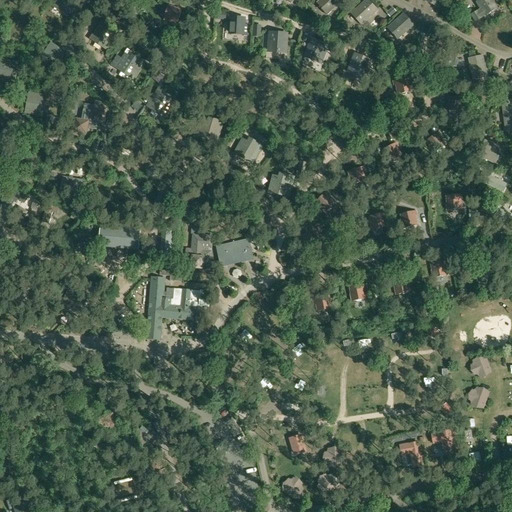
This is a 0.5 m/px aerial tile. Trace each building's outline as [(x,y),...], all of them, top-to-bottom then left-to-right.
[(68,15),(75,5),(66,0),(58,0),(55,5),(64,11),(64,12),(68,15)] [(320,0),(318,3),(323,8),(322,9),(324,11),(324,12),(327,15),(328,15),(331,12),(331,11),(342,0),(320,0)] [(377,10),(367,0),(366,0),(351,14),(358,20),(358,21),(360,24),(362,25),(365,22),(365,21),(377,10)] [(498,8),(492,0),(479,0),(476,2),(481,10),(478,12),(478,11),(471,15),(475,22),(498,8)] [(178,23),(182,8),(178,7),(178,9),(168,6),(168,9),(166,10),(165,13),(166,14),(166,15),(164,20),(171,22),(171,21),(178,23)] [(413,25),(404,14),(388,28),(394,35),(394,36),(396,39),(399,39),(402,36),(402,35),(413,25)] [(244,26),(244,19),(231,19),(230,33),(247,34),(248,26),(244,26)] [(92,38),(108,49),(115,37),(110,34),(112,30),(102,23),(92,38)] [(287,34),(269,33),(268,46),(272,46),(272,52),(286,53),(287,34)] [(329,45),(312,38),(307,50),(311,52),(308,57),(321,63),(329,45)] [(58,63),(65,53),(51,44),(45,53),(55,59),(54,60),(58,63)] [(151,53),(146,61),(155,66),(160,58),(151,53)] [(355,55),(349,72),(362,77),(364,72),(365,73),(370,61),(355,55)] [(483,55),(475,57),(477,63),(470,65),(473,80),(487,77),(483,55)] [(130,59),(125,56),(118,67),(134,78),(144,63),(133,56),(130,59)] [(162,59),(158,66),(162,69),(160,71),(167,76),(172,69),(167,66),(168,63),(162,59)] [(0,79),(13,82),(16,63),(2,61),(0,72),(0,79)] [(397,85),(399,94),(401,94),(403,95),(406,94),(407,93),(413,91),(411,85),(410,85),(409,78),(394,81),(394,85),(397,85)] [(170,98),(159,91),(149,106),(165,116),(172,105),(167,101),(170,98)] [(27,113),(41,116),(45,97),(31,94),(27,113)] [(455,112),(461,113),(462,106),(463,99),(448,96),(447,100),(449,100),(447,110),(449,110),(450,112),(454,113),(455,112)] [(511,100),(501,101),(505,130),(511,128),(511,104),(511,100)] [(105,122),(107,109),(94,106),(93,113),(84,111),(82,120),(76,119),(74,132),(87,134),(88,128),(97,130),(98,121),(105,122)] [(157,113),(154,118),(161,122),(163,117),(157,113)] [(217,141),(223,123),(210,120),(209,123),(203,122),(199,135),(217,141)] [(440,132),(427,141),(431,147),(430,147),(434,153),(438,151),(440,151),(442,149),(443,147),(446,145),(440,137),(442,136),(440,132)] [(242,140),(236,152),(252,162),(261,146),(250,139),(248,143),(242,140)] [(477,156),(495,165),(499,157),(489,152),(493,144),(485,140),(477,156)] [(386,157),(390,163),(393,161),(395,162),(398,160),(398,158),(402,156),(397,148),(399,146),(397,143),(383,151),(387,157),(386,157)] [(13,157),(11,164),(36,172),(38,165),(33,163),(20,159),(13,157)] [(365,171),(364,167),(349,172),(351,178),(350,179),(352,185),(366,181),(363,172),(365,171)] [(482,171),(478,180),(503,192),(507,184),(482,171)] [(273,177),(269,190),(288,195),(292,177),(279,174),(279,178),(273,177)] [(59,190),(81,194),(83,180),(62,176),(59,190)] [(13,186),(1,204),(8,208),(15,198),(22,202),(26,196),(19,191),(19,190),(13,186)] [(326,213),(330,209),(332,209),(334,206),(334,204),(336,203),(329,196),(330,194),(327,191),(317,203),(322,208),(321,208),(326,213)] [(447,203),(448,210),(453,209),(453,210),(455,211),(458,210),(459,209),(461,209),(461,199),(463,199),(463,194),(447,196),(448,203),(447,203)] [(42,222),(49,224),(55,206),(48,204),(42,222)] [(511,216),(486,204),(481,212),(508,224),(511,216)] [(402,222),(404,228),(410,227),(411,228),(415,227),(416,226),(415,225),(418,225),(415,215),(418,215),(417,211),(401,214),(403,221),(402,222)] [(373,231),(386,227),(382,213),(370,217),(371,224),(373,231)] [(101,222),(98,248),(138,252),(142,226),(101,222)] [(172,261),(175,229),(162,229),(159,260),(172,261)] [(306,249),(308,251),(315,244),(316,246),(319,243),(308,232),(303,237),(303,236),(298,241),(302,245),(302,247),(304,249),(306,249)] [(212,249),(214,236),(192,234),(191,249),(186,248),(184,266),(191,267),(191,268),(204,269),(205,256),(203,256),(204,248),(212,249)] [(222,265),(253,259),(249,240),(218,246),(222,265)] [(0,260),(0,275),(3,270),(8,273),(11,267),(0,260)] [(434,278),(447,275),(445,261),(432,264),(433,271),(432,271),(434,278)] [(482,263),(475,261),(471,276),(488,280),(491,270),(481,267),(482,263)] [(408,282),(411,281),(410,277),(394,281),(396,288),(395,288),(397,295),(402,293),(402,294),(404,295),(407,294),(408,292),(410,291),(408,282)] [(211,308),(209,308),(210,293),(201,292),(201,291),(168,289),(167,299),(164,299),(165,279),(153,278),(148,337),(161,338),(162,318),(210,322),(211,308)] [(21,303),(37,287),(30,280),(14,296),(21,303)] [(364,289),(367,288),(366,284),(351,287),(352,294),(351,294),(353,301),(357,301),(358,302),(361,301),(362,299),(366,299),(364,289)] [(332,309),(329,294),(311,297),(312,306),(316,305),(317,312),(332,309)] [(64,297),(60,307),(77,313),(81,304),(64,297)] [(192,350),(195,356),(201,353),(198,347),(192,350)] [(483,372),(494,371),(493,361),(482,362),(483,372)] [(481,405),(490,405),(490,385),(481,385),(481,405)] [(488,428),(486,414),(476,415),(477,429),(488,428)] [(450,430),(431,434),(433,444),(442,442),(444,456),(455,454),(450,430)] [(305,451),(300,436),(290,439),(295,454),(305,451)] [(419,442),(399,445),(401,455),(410,454),(412,467),(423,465),(419,442)] [(473,459),(474,469),(485,468),(484,458),(473,459)] [(15,506),(17,511),(36,511),(32,500),(15,506)]
